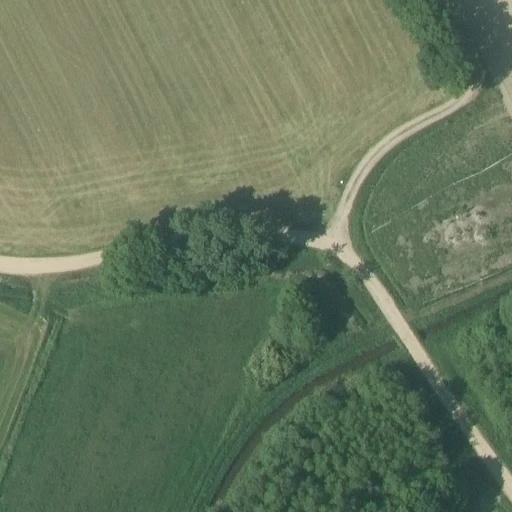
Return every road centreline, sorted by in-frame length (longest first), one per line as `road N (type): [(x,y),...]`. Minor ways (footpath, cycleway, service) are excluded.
road 1 (track): [(0,272),(76,271),(238,234),(342,249)]
road 2 (track): [(342,249),(340,217),(353,178),(383,144),(471,87),(475,67),(439,0)]
road 3 (track): [(398,326),(511,486)]
